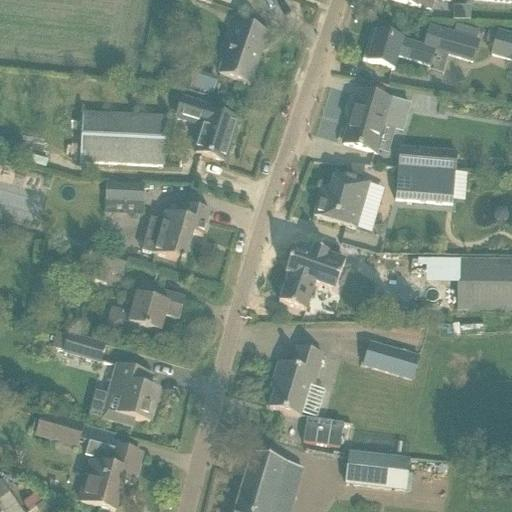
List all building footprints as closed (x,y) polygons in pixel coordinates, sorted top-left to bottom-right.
[(450,0),(388,0),(431,13),(434,0),(438,0),(450,3),(450,0)] [(267,35),(248,28),(236,24),(217,76),(249,87),(267,35)] [(455,26),(453,35),(476,42),(478,33),(455,26)] [(367,44),(362,62),(386,69),(392,71),(396,58),(398,59),(429,68),(433,53),(443,56),(448,57),(471,64),(478,42),(476,42),(453,35),(428,27),(422,48),(394,40),(375,34),(375,36),(374,37),(372,45),(367,44)] [(511,37),(497,33),(490,55),(511,62),(511,37)] [(0,86),(0,159),(20,165),(27,142),(15,138),(21,117),(44,124),(51,101),(0,86)] [(358,93),(343,146),(362,152),(376,156),(376,153),(383,129),(399,133),(406,107),(377,99),(358,93)] [(236,123),(217,117),(219,113),(182,102),(177,120),(203,128),(195,155),(223,164),(236,123)] [(165,119),(145,118),(81,115),(79,164),(163,168),(165,119)] [(456,154),(437,153),(399,149),(397,170),(407,170),(419,172),(454,174),(456,154)] [(419,172),(407,170),(397,170),(394,201),(451,206),(454,174),(419,172)] [(370,186),(353,181),(334,175),(329,191),(322,189),(313,219),(356,231),(370,186)] [(143,206),(144,187),(106,186),(105,204),(143,206)] [(202,239),(209,214),(185,207),(183,215),(166,211),(162,224),(150,221),(141,253),(180,264),(179,267),(183,269),(192,236),(202,239)] [(293,254),(285,277),(287,278),(314,287),(334,294),(344,264),(326,257),(327,256),(313,252),(312,253),(298,248),(295,254),(293,254)] [(106,285),(113,260),(99,256),(92,280),(106,285)] [(511,260),(458,259),(457,312),(511,313),(511,260)] [(287,278),(278,304),(305,314),(314,287),(287,278)] [(156,293),(158,287),(141,282),(137,295),(136,295),(130,315),(112,309),(105,332),(142,342),(144,332),(159,336),(164,317),(178,320),(184,301),(156,293)] [(98,366),(104,345),(66,334),(66,337),(56,335),(52,350),(61,353),(60,355),(98,366)] [(419,357),(417,357),(368,342),(361,367),(412,383),(419,357)] [(277,383),(268,410),(288,416),(298,419),(299,414),(315,419),(324,392),(314,388),(324,358),(316,355),(297,349),(291,369),(278,365),(273,382),(277,383)] [(153,378),(136,374),(116,368),(101,420),(131,429),(133,421),(149,426),(157,395),(149,392),(153,378)] [(77,442),(82,427),(43,416),(37,437),(56,443),(58,437),(77,442)] [(301,421),(300,446),(336,448),(337,423),(301,421)] [(115,449),(114,451),(89,444),(85,458),(92,460),(79,504),(109,511),(114,511),(122,484),(131,486),(140,456),(115,449)] [(404,493),(408,460),(348,453),(344,487),(404,493)] [(251,456),(234,511),(271,511),(285,466),(270,461),(251,456)] [(0,511),(20,511),(8,494),(0,499),(0,511)] [(35,495),(23,505),(28,511),(41,503),(35,495)] [(39,511),(46,511),(54,506),(48,498),(36,508),(39,511)]
